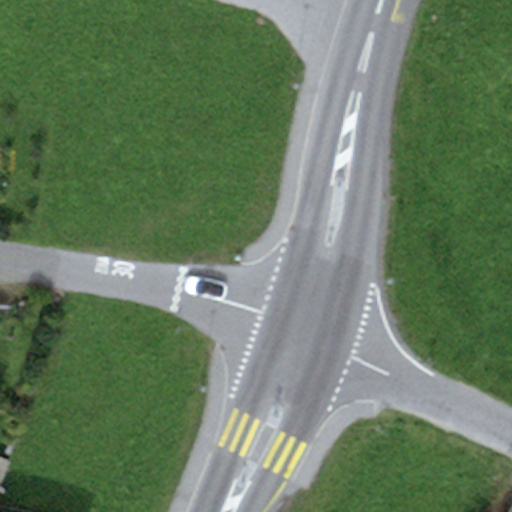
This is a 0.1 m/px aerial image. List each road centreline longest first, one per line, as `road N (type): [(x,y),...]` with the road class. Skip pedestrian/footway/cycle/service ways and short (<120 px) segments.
road 1 (primary): [(383,0),(304,327)]
road 2 (residential): [(304,327),(216,294),(0,258)]
road 3 (residential): [(511,425),(304,327)]
road 4 (primary): [(304,327),(231,511)]
